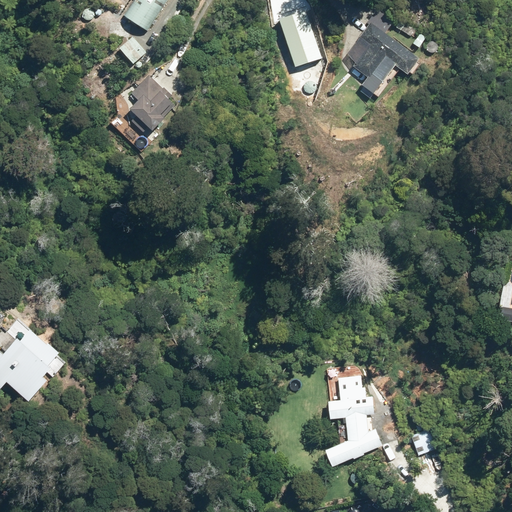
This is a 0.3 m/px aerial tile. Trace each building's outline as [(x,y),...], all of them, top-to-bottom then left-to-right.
[(133,0),(125,14),(148,29),(166,0),(133,0)] [(96,10),(94,8),(93,7),(92,6),(90,5),(89,5),(87,5),(85,6),(84,6),(83,7),(81,8),(80,9),(80,11),(79,12),(79,14),(79,15),(79,17),(80,18),(80,20),(81,21),(83,22),(84,23),(85,24),(87,24),(89,24),(90,24),(92,23),(93,22),(94,22),(96,20),(96,19),(97,18),(97,16),(97,14),(97,13),(97,11),(96,10)] [(366,21),(368,22),(359,35),(369,42),(353,64),(367,74),(362,82),(374,90),(394,61),(408,71),(419,55),(385,31),(392,22),(375,9),(366,21)] [(131,20),(111,19),(109,35),(129,37),(131,20)] [(123,44),(123,49),(133,61),(146,50),(133,35),(123,44)] [(138,97),(131,106),(152,127),(175,103),(172,99),(173,97),(171,94),(172,93),(164,85),(163,87),(150,76),(132,92),(138,97)] [(511,306),(502,304),(500,316),(511,318),(511,306)] [(56,361),(53,359),(65,346),(54,336),(52,339),(35,324),(24,337),(21,334),(6,351),(1,347),(0,347),(0,380),(5,384),(11,377),(34,397),(53,375),(48,371),(56,361)] [(348,438),(325,447),(332,464),(353,455),(354,457),(365,453),(364,451),(382,443),(376,427),(368,430),(367,413),(375,413),(373,394),(364,395),(363,389),(343,390),(344,398),(329,399),(330,416),(346,415),(348,438)] [(433,426),(413,433),(419,454),(440,447),(433,426)]
